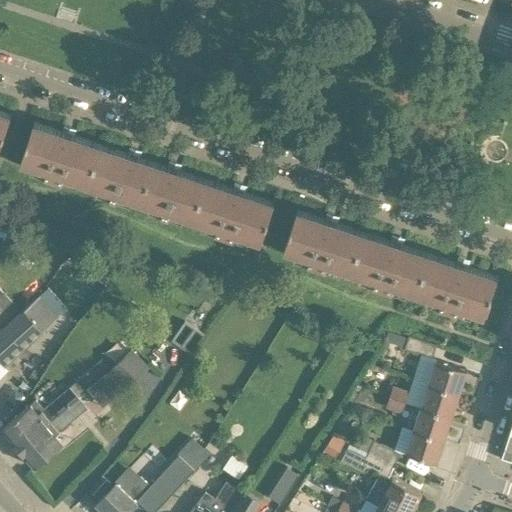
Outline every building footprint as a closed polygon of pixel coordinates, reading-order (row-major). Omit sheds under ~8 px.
[(0,110),(0,146),(11,114),(0,110)] [(79,181),(92,141),(34,121),(20,161),(79,181)] [(139,201),(153,161),(92,141),(79,181),(139,201)] [(139,201),(200,221),(214,181),(153,161),(139,201)] [(214,181),(200,221),(261,242),(274,202),(214,181)] [(351,272),(365,232),(297,209),(284,249),(351,272)] [(351,272),(417,293),(430,253),(365,232),(351,272)] [(430,253),(417,293),(484,316),(497,276),(430,253)] [(45,264),(40,260),(34,266),(40,271),(26,287),(35,295),(57,269),(48,261),(45,264)] [(0,312),(0,313),(12,301),(0,288),(0,312)] [(0,334),(0,362),(3,366),(56,319),(55,317),(66,308),(50,290),(39,299),(11,325),(0,334)] [(186,320),(172,340),(192,354),(206,334),(186,320)] [(409,338),(405,337),(405,336),(389,331),(386,341),(405,347),(405,349),(436,359),(440,347),(409,337),(409,338)] [(127,390),(150,367),(131,349),(108,372),(127,390)] [(436,361),(429,384),(459,395),(466,371),(436,361)] [(459,395),(429,384),(421,407),(451,417),(459,395)] [(393,386),(389,397),(405,402),(409,391),(393,386)] [(18,449),(79,398),(71,388),(44,410),(36,401),(2,429),(18,449)] [(405,402),(389,397),(386,407),(401,413),(405,402)] [(79,398),(18,449),(34,468),(64,444),(56,435),(88,409),(79,398)] [(451,417),(421,407),(414,431),(444,440),(451,417)] [(511,423),(509,432),(510,432),(502,457),(511,460),(511,423)] [(405,425),(398,448),(406,450),(413,428),(405,425)] [(444,440),(414,431),(406,454),(436,464),(444,440)] [(337,456),(346,441),(335,434),(325,448),(337,456)] [(368,452),(375,456),(394,466),(401,454),(375,441),(374,443),(363,437),(358,446),(368,452)] [(387,478),(388,477),(394,466),(375,456),(368,452),(366,455),(349,446),(342,460),(355,467),(358,463),(380,474),(387,478)] [(234,456),(228,468),(243,475),(249,463),(234,456)] [(159,505),(190,472),(182,464),(150,497),(159,505)] [(281,503),(299,474),(287,467),(270,496),(281,503)] [(136,503),(153,484),(141,472),(123,491),(116,483),(96,505),(103,511),(127,511),(136,503)] [(392,479),(388,477),(387,478),(380,474),(367,499),(379,505),(391,511),(411,511),(421,494),(392,479)] [(88,491),(96,498),(110,483),(102,475),(88,491)] [(229,511),(242,493),(228,482),(215,499),(205,492),(190,511),(229,511)] [(244,490),(242,493),(229,511),(252,511),(260,500),(244,490)] [(338,511),(339,511),(355,511),(358,509),(343,501),(338,511)]
